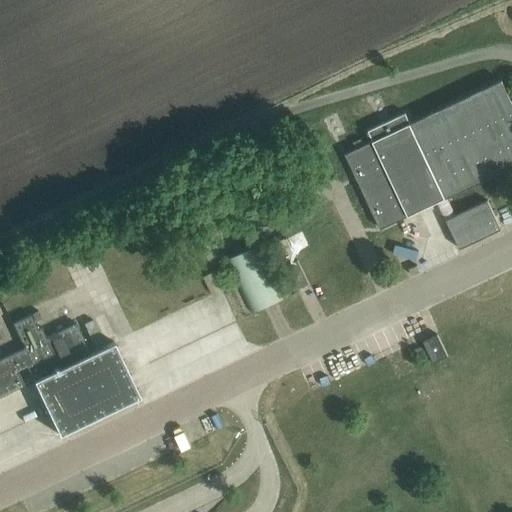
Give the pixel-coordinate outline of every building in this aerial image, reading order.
[(488,200),(454,216),(446,198),(511,166),(511,100),(502,80),(411,123),(406,113),(369,130),(374,141),(346,154),(381,229),(437,202),(445,220),(446,220),(460,248),(502,229),(488,200)] [(275,243),(284,261),(295,256),(286,238),(275,243)] [(252,313),(276,301),(291,294),(266,241),(226,259),(252,313)] [(310,285),(298,260),(287,265),(299,290),(310,285)] [(224,290),(215,272),(204,277),(212,295),(224,290)] [(0,396),(33,381),(59,435),(140,396),(114,342),(90,353),(76,323),(46,337),(41,327),(38,328),(31,314),(12,323),(19,337),(24,347),(0,358),(0,396)] [(423,341),(434,363),(448,356),(438,334),(423,341)] [(400,377),(422,367),(411,345),(389,355),(400,377)]
